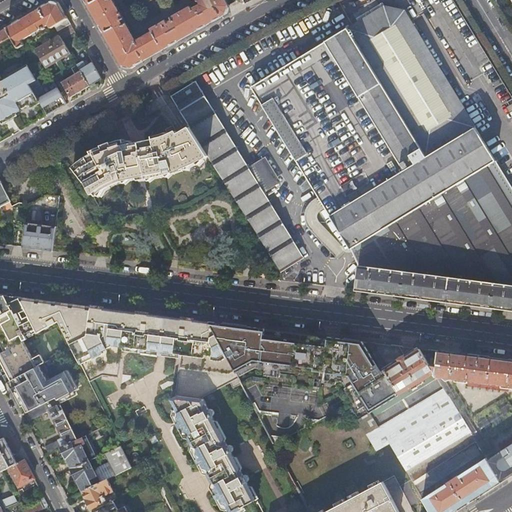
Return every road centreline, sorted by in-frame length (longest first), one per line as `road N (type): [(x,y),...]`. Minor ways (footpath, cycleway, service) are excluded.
road 1 (secondary): [(0,269),(511,335)]
road 2 (residential): [(283,0),(122,89)]
road 3 (residential): [(122,89),(0,158)]
